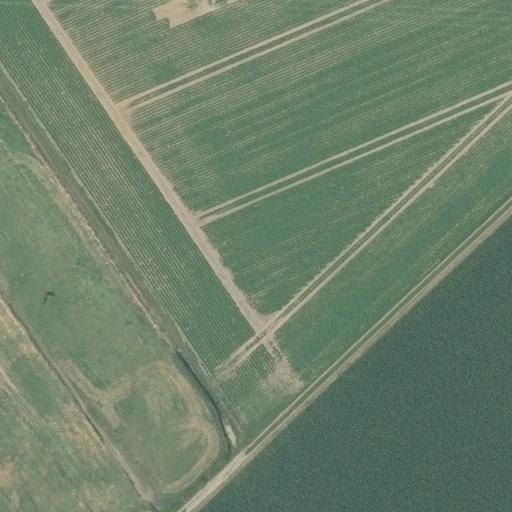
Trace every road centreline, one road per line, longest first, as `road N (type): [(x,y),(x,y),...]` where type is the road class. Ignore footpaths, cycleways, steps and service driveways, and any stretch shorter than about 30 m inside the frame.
road 1 (track): [(0,76),(152,299),(252,475)]
road 2 (track): [(511,221),(213,511)]
